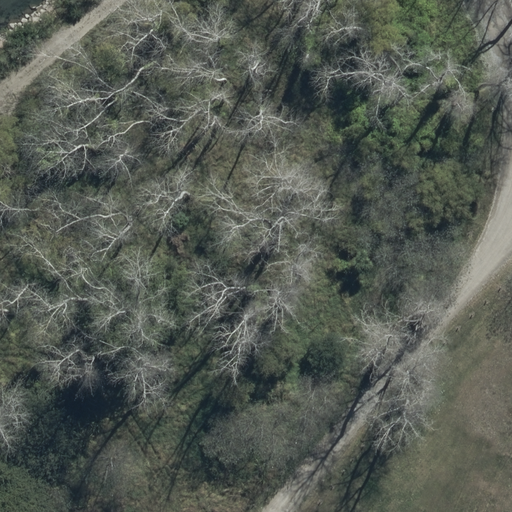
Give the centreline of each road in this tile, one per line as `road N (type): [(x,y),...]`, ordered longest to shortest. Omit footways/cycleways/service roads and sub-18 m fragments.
road 1 (track): [(511,212),(501,217),(437,320),(267,511)]
road 2 (track): [(478,0),(511,170),(501,217)]
